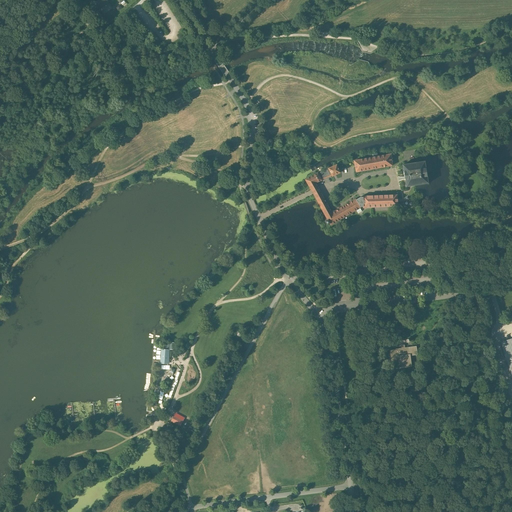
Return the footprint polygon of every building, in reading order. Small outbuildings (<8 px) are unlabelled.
[(106,0),(98,0),(95,3),(99,9),(108,3),(106,0)] [(390,154),(353,160),(355,171),(391,165),(390,154)] [(413,163),(402,164),(405,186),(414,185),(416,185),(428,183),(424,160),(423,160),(422,161),(416,162),(413,163)] [(328,168),(332,176),(340,173),(336,164),(328,168)] [(321,179),(317,173),(305,180),(308,184),(311,190),(317,187),(315,183),(321,179)] [(320,205),(326,215),(332,212),(319,190),(313,193),(316,198),(320,205)] [(397,195),(363,196),(363,197),(364,207),(364,208),(397,206),(397,195)] [(332,212),(326,215),(328,219),(325,220),(328,224),(330,223),(331,224),(360,207),(356,200),(355,198),(332,212)] [(511,338),(500,342),(511,379),(511,338)] [(418,355),(416,346),(390,349),(393,369),(412,367),(410,356),(418,355)] [(170,350),(161,349),(160,363),(169,364),(170,350)] [(184,420),(174,415),(171,421),(180,426),(184,420)]
